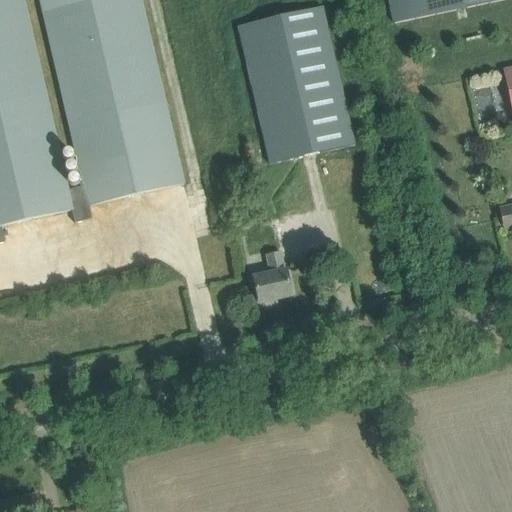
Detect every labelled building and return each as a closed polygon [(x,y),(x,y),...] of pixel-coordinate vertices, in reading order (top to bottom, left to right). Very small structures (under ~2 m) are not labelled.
[(0,0),(0,244),(5,244),(2,228),(72,212),(75,225),(92,220),(89,208),(184,186),(140,0),(39,0),(84,187),(68,191),(23,0),(0,0)] [(344,0),(275,0),(257,4),(293,160),(377,140),(344,0)] [(389,0),(394,24),(507,0),(389,0)] [(255,172),(266,221),(310,212),(306,192),(295,195),(288,165),(255,172)] [(504,230),(511,227),(511,207),(500,210),(504,230)] [(254,278),(255,285),(260,305),(292,297),(288,278),(286,271),(285,271),(282,254),(267,257),(270,274),(254,278)] [(41,511),(38,496),(0,503),(0,511),(41,511)]
